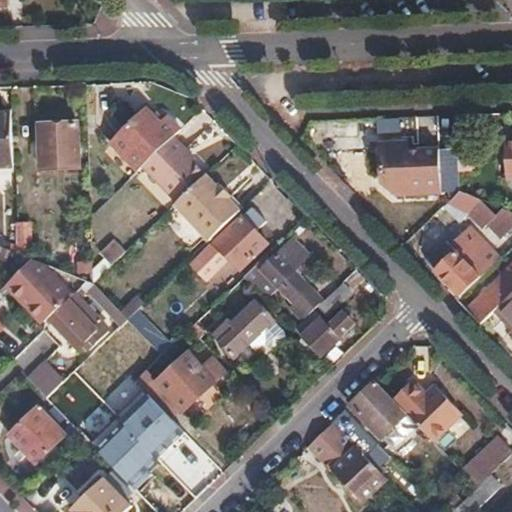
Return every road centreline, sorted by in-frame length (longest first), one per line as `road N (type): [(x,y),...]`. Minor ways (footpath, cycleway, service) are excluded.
road 1 (residential): [(191,52),(426,307)]
road 2 (residential): [(191,52),(511,37)]
road 3 (residential): [(426,307),(211,511)]
road 4 (residential): [(0,58),(191,52)]
road 5 (residential): [(511,395),(426,307)]
